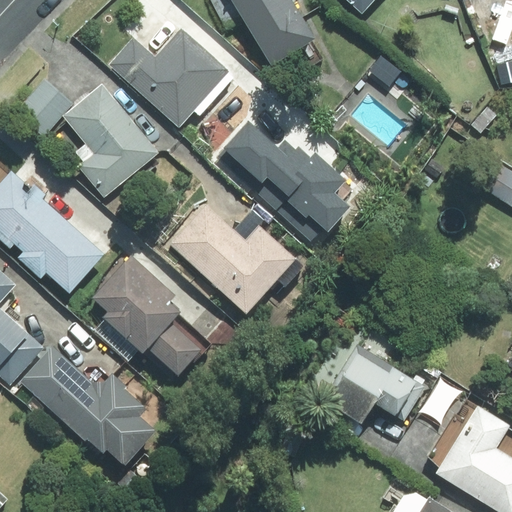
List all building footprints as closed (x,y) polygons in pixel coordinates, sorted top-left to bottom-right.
[(326,30),(307,0),(243,0),(278,59),(326,30)] [(358,0),(374,13),(384,0),(358,0)] [(239,67),(192,21),(161,52),(143,34),(113,64),(177,128),(239,67)] [(48,135),(79,101),(51,75),(20,109),(48,135)] [(111,84),(70,120),(90,142),(77,154),(114,196),(168,149),(111,84)] [(259,103),(214,148),(237,171),(282,126),(259,103)] [(511,165),(491,151),(473,177),(511,203),(511,165)] [(23,163),(0,188),(0,224),(3,228),(0,230),(0,232),(16,247),(20,243),(28,250),(23,256),(48,278),(55,270),(76,290),(115,248),(23,163)] [(258,315),(306,257),(266,223),(254,237),(213,203),(177,247),(258,315)] [(186,379),(215,344),(183,317),(198,300),(138,249),(94,302),(186,379)] [(3,306),(25,281),(0,258),(0,372),(15,386),(49,347),(3,306)] [(329,396),(372,423),(387,398),(410,413),(430,382),(364,341),(329,396)] [(58,346),(24,387),(101,452),(109,443),(133,464),(168,423),(152,409),(158,402),(121,371),(107,388),(58,346)] [(421,475),(464,401),(435,384),(407,431),(403,429),(398,437),(395,435),(384,453),(421,475)] [(507,511),(511,511),(511,447),(504,442),(511,430),(511,417),(475,393),(430,460),(507,511)] [(317,428),(298,417),(283,445),(301,456),(317,428)] [(467,511),(420,482),(400,511),(467,511)] [(0,484),(0,511),(4,511),(16,499),(0,484)]
